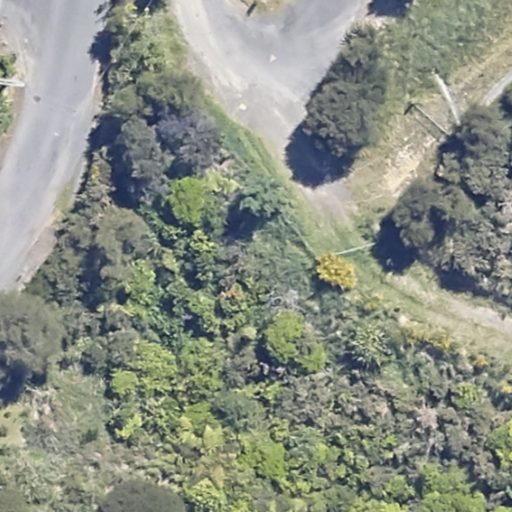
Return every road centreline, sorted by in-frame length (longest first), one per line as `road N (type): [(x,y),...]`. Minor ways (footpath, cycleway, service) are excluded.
road 1 (track): [(221,129),(292,219),(387,301),(511,350)]
road 2 (track): [(277,200),(388,175),(511,37)]
road 3 (residential): [(0,169),(18,144),(69,0)]
